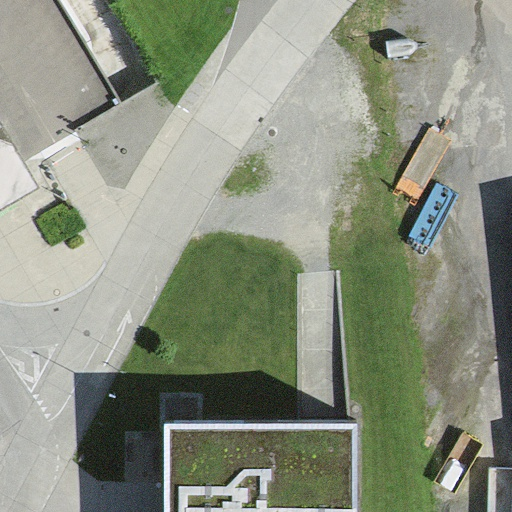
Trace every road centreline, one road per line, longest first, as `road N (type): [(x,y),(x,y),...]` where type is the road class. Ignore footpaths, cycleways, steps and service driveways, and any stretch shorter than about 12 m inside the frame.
road 1 (residential): [(314,0),(254,68),(111,291)]
road 2 (residential): [(111,291),(7,448)]
